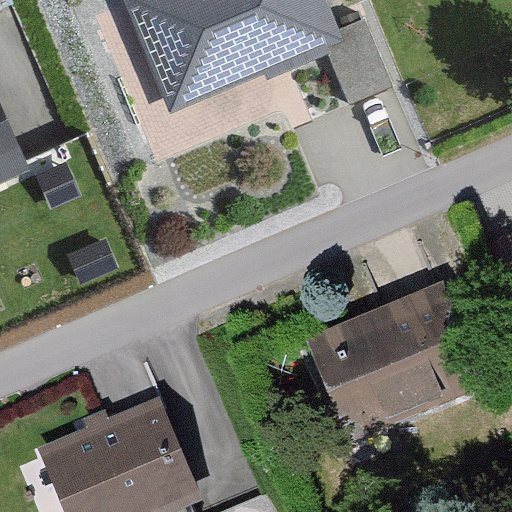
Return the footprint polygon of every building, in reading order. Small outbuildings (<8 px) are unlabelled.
[(327,0),(130,0),(116,7),(166,118),(261,75),(266,86),(334,55),(328,43),(344,36),(327,0)] [(366,26),(344,36),(328,43),(334,55),(357,105),(394,88),(366,26)] [(0,180),(25,170),(0,114),(0,180)] [(511,240),(502,244),(511,269),(511,240)] [(97,245),(62,259),(74,288),(109,274),(97,245)] [(454,286),(312,348),(354,444),(496,382),(454,286)] [(105,412),(86,421),(91,432),(43,453),(68,511),(198,511),(153,407),(111,425),(105,412)]
